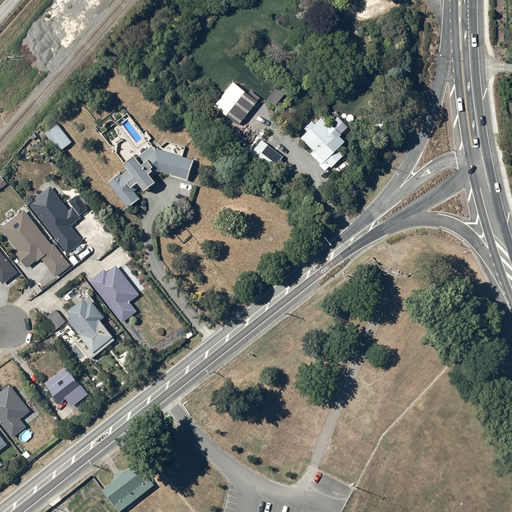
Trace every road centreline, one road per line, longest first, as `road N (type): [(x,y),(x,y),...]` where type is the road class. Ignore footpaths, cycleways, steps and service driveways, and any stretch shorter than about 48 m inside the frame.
road 1 (tertiary): [(7,511),(363,233)]
road 2 (primary): [(374,214),(421,138),(458,0)]
road 3 (primary): [(461,0),(474,157)]
road 4 (primary): [(509,283),(463,229),(401,218)]
